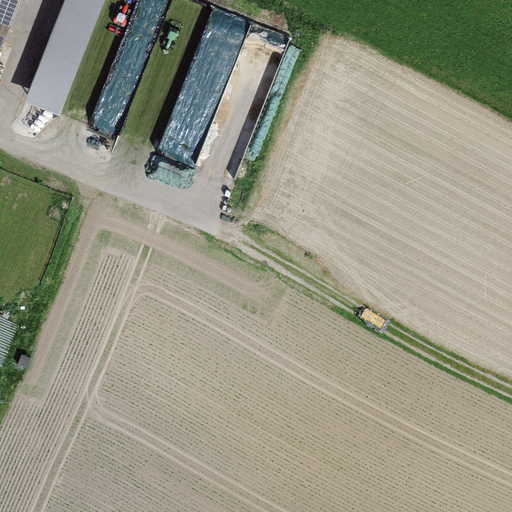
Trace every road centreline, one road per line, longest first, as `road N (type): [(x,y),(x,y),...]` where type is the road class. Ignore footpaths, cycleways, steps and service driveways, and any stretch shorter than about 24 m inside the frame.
road 1 (track): [(202,217),(511,380)]
road 2 (residential): [(0,138),(202,217)]
